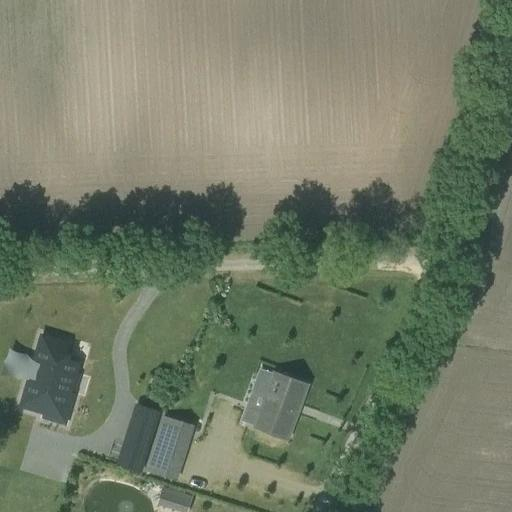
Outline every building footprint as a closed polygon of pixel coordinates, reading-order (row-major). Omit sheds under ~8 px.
[(84,356),(58,348),(35,416),(62,425),(84,356)] [(261,414),(250,410),(246,422),(256,426),(256,427),(286,439),(306,386),(275,375),(261,414)] [(168,400),(136,390),(112,466),(143,476),(168,400)] [(179,439),(160,433),(153,456),(172,462),(179,439)] [(178,511),(188,511),(194,496),(165,486),(158,505),(178,511)]
